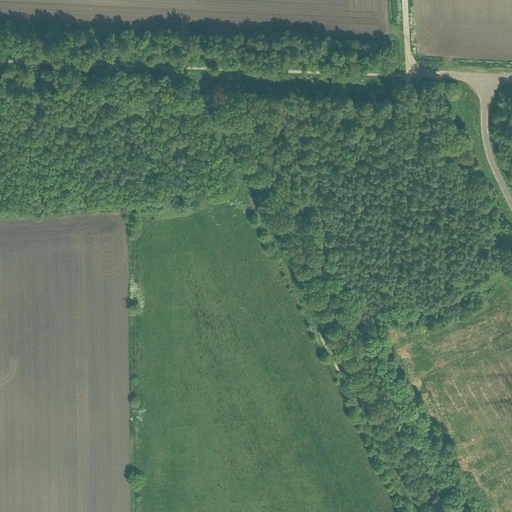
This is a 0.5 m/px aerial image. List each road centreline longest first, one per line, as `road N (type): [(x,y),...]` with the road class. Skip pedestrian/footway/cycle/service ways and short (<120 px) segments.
road 1 (unclassified): [(403,0),(410,70),(484,76)]
road 2 (unclassified): [(511,204),(485,135),(484,76)]
